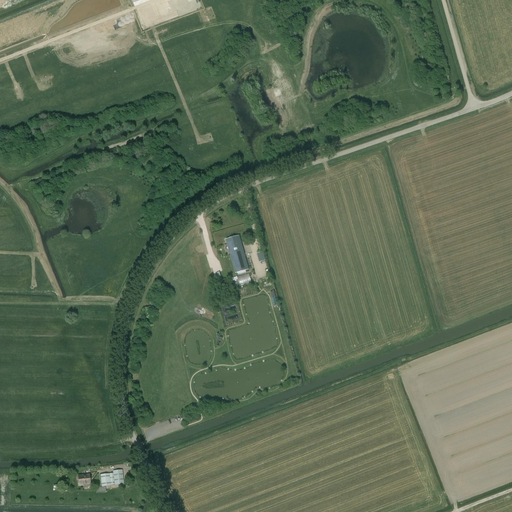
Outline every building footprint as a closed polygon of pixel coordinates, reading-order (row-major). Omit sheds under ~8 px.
[(226,240),(235,273),(249,270),(239,236),(226,240)] [(209,255),(200,258),(204,270),(210,269),(212,274),(216,273),(215,267),(212,268),(209,255)] [(251,281),(249,273),(238,276),(240,284),(251,281)] [(113,473),(100,475),(101,487),(124,484),(122,470),(113,471),(113,473)] [(78,476),(79,485),(90,484),(89,475),(78,476)]
